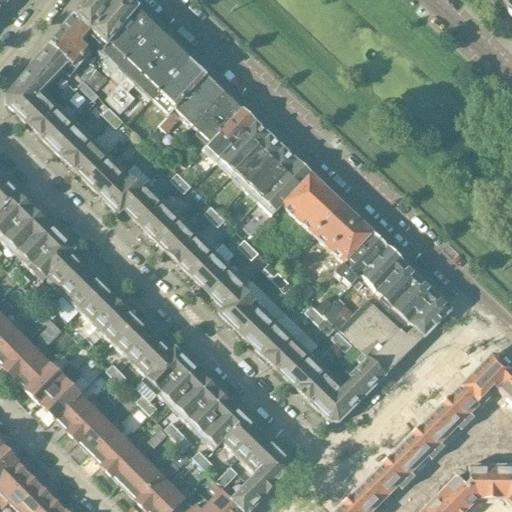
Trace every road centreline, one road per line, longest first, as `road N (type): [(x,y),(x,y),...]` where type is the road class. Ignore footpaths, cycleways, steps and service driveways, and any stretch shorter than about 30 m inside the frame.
road 1 (residential): [(0,142),(331,470)]
road 2 (residential): [(168,0),(496,313)]
road 3 (residential): [(331,470),(496,313)]
road 4 (residential): [(103,511),(0,407)]
